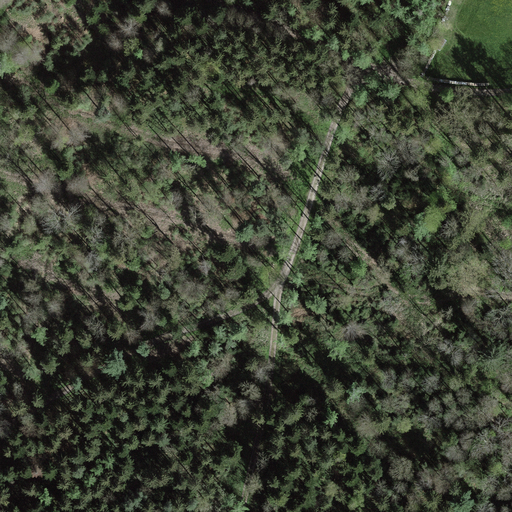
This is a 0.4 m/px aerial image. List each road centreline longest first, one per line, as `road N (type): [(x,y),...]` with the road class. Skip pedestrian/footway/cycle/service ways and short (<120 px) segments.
road 1 (track): [(0,432),(83,375),(280,284)]
road 2 (track): [(361,66),(280,284)]
road 3 (track): [(280,284),(241,511)]
road 4 (track): [(211,0),(316,39),(361,66)]
road 5 (track): [(361,66),(467,93),(511,90)]
